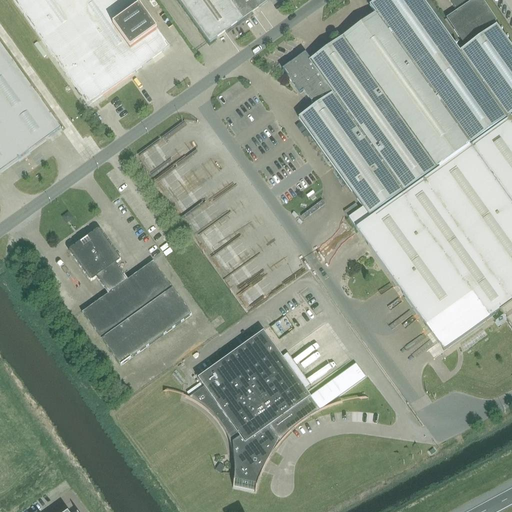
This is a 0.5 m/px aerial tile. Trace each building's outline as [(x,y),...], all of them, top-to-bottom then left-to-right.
[(11,0),(88,106),(169,48),(134,0),(11,0)] [(177,0),(209,44),(242,20),(268,2),(266,0),(177,0)] [(459,42),(438,12),(428,0),(378,0),(375,3),(372,0),(366,0),(371,6),(369,7),(375,15),(310,62),(305,54),(282,70),(300,95),(303,92),(314,108),(298,119),(363,209),(348,219),(444,352),(499,312),(511,303),(511,48),(496,27),(460,53),(454,45),(459,42)] [(446,19),(452,28),(463,44),(496,22),(481,0),(447,0),(456,12),(446,19)] [(0,45),(0,174),(61,131),(0,45)] [(258,200),(244,208),(256,227),(269,220),(258,200)] [(245,220),(240,223),(245,230),(250,227),(245,220)] [(227,228),(235,238),(244,231),(236,221),(227,228)] [(263,232),(266,243),(284,238),(283,233),(279,234),(278,228),(263,232)] [(120,367),(191,316),(153,263),(127,281),(115,265),(121,261),(99,230),(68,252),(90,283),(96,279),(108,295),(82,314),(120,367)] [(159,251),(165,259),(172,254),(166,246),(159,251)] [(216,266),(225,251),(215,246),(206,260),(216,266)] [(242,260),(257,284),(264,280),(248,256),(242,260)] [(511,303),(499,312),(511,329),(511,303)] [(322,410),(319,411),(310,399),(310,398),(304,390),(309,387),(287,355),(282,359),(263,333),(198,380),(204,388),(189,398),(184,396),(181,395),(178,394),(175,393),(170,392),(165,392),(162,391),(162,392),(165,392),(168,393),(172,393),(175,394),(179,395),(183,397),(186,398),(190,399),(194,402),(197,404),(200,405),(203,408),(206,410),(209,413),(212,416),(214,418),(217,421),(219,424),(221,426),(222,429),(224,432),(225,433),(226,435),(227,438),(229,442),(230,445),(231,446),(231,448),(232,451),(233,454),(233,456),(234,460),(234,463),(234,466),(234,468),(235,470),(235,473),(234,475),(234,476),(234,479),(234,481),(233,484),(233,486),(232,489),(233,489),(234,487),(255,491),(255,494),(256,490),(258,485),(259,480),(261,474),(263,470),(265,466),(267,462),(268,460),(270,458),(272,453),(275,450),(278,445),(281,442),(285,438),(288,435),(290,432),(295,428),(299,425),(302,422),(306,419),(311,417),(315,414),(320,412),(324,409),(329,408),(333,406),(337,405),(342,403),(347,402),(353,401),(357,400),(363,399),(368,399),(368,398),(363,399),(360,399),(356,400),(352,400),(349,401),(344,402),(338,403),(332,405),(329,407),(326,408),(322,410)] [(356,365),(310,398),(310,399),(319,411),(322,409),(365,379),(356,365)]
